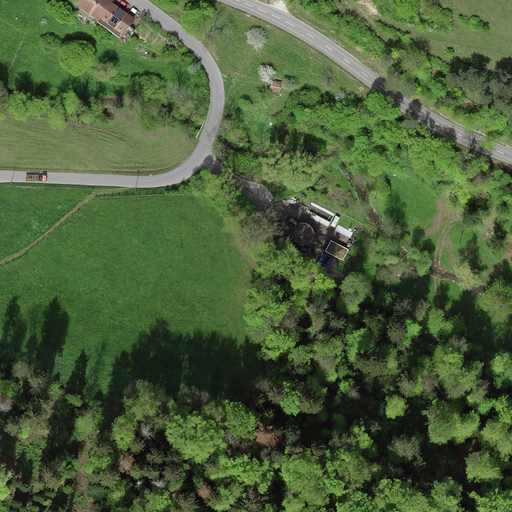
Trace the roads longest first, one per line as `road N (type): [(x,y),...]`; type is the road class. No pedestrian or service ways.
road 1 (tertiary): [(135,0),(185,36),(211,68),(217,109),(198,157),(165,180),(0,175)]
road 2 (track): [(198,157),(326,283),(430,341),(511,402)]
road 3 (tertiary): [(511,156),(451,131),(318,40),(234,0)]
road 4 (track): [(342,0),(511,118)]
road 5 (track): [(355,9),(410,30),(511,47)]
